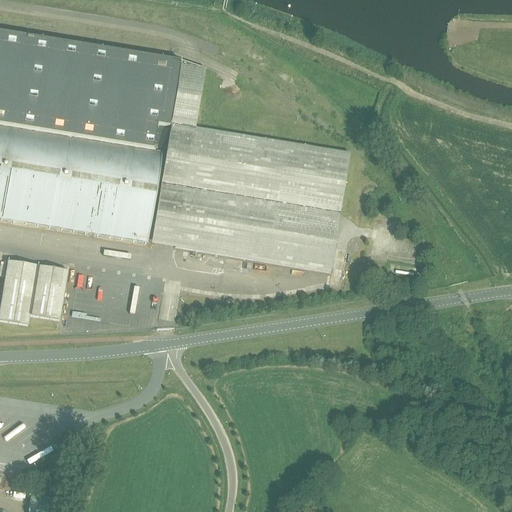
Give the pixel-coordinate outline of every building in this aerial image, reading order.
[(0,99),(169,127),(180,62),(0,32),(0,99)] [(204,69),(181,61),(151,244),(330,273),(349,154),(194,129),(204,69)] [(169,133),(169,127),(0,99),(0,128),(153,153),(157,131),(169,133)] [(153,153),(0,128),(0,216),(2,217),(1,221),(2,221),(3,217),(14,219),(13,223),(14,223),(15,219),(25,221),(25,225),(26,225),(26,221),(38,223),(37,227),(38,227),(39,223),(49,225),(49,229),(50,229),(50,225),(61,227),(61,231),(62,231),(63,227),(73,229),(73,233),(74,233),(74,229),(85,231),(85,235),(86,235),(86,231),(97,233),(97,237),(98,237),(98,233),(109,235),(109,239),(110,239),(110,235),(121,237),(121,241),(122,241),(122,237),(133,239),(133,243),(134,243),(134,239),(145,241),(145,244),(146,245),(146,241),(147,241),(148,231),(150,231),(153,212),(151,212),(161,154),(161,150),(160,150),(159,154),(153,153)] [(8,262),(0,310),(0,322),(28,327),(29,317),(59,322),(67,272),(8,262)] [(56,511),(58,502),(30,497),(27,511),(56,511)]
